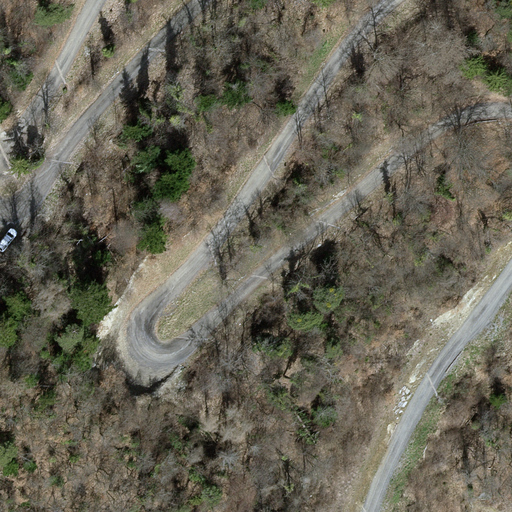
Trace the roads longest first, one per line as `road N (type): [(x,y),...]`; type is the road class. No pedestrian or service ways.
road 1 (track): [(386,0),(216,240),(143,314),(139,343),(167,352),(185,342),(365,184),(391,171),(417,134),(460,111),(511,107)]
road 2 (track): [(0,208),(20,203),(85,121),(208,0)]
road 3 (track): [(511,274),(436,381),(374,511)]
road 4 (track): [(95,0),(49,87),(0,150)]
